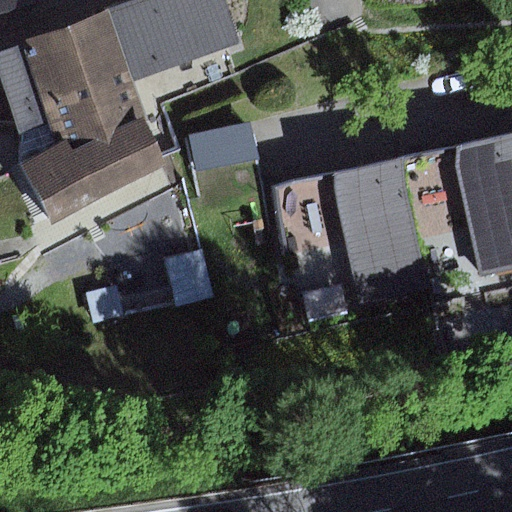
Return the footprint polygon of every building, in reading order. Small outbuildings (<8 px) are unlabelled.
[(225,0),(145,0),(111,12),(136,82),(242,45),(225,0)] [(111,12),(26,47),(52,124),(58,144),(24,165),(53,218),(167,165),(163,156),(148,118),(135,123),(121,87),(136,82),(111,12)] [(52,124),(26,47),(0,55),(0,70),(22,135),(52,124)] [(251,125),(187,138),(201,204),(265,191),(251,125)] [(511,137),(405,160),(421,236),(469,226),(480,278),(511,270),(511,137)] [(405,160),(272,187),(285,251),(348,239),(363,311),(433,296),(421,236),(405,160)] [(205,253),(168,262),(179,307),(215,298),(205,253)] [(343,286),(303,295),(309,322),(349,314),(343,286)]
